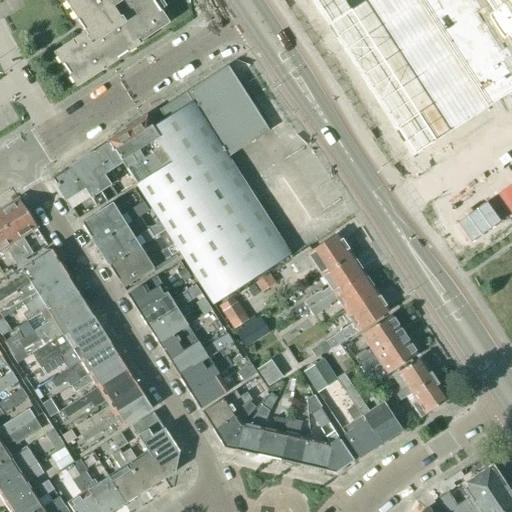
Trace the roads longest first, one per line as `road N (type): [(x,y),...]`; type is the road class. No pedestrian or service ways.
road 1 (secondary): [(504,393),(251,13)]
road 2 (residential): [(210,494),(213,479),(201,451),(19,165)]
road 3 (residential): [(19,165),(251,13)]
road 4 (residential): [(354,511),(504,393)]
